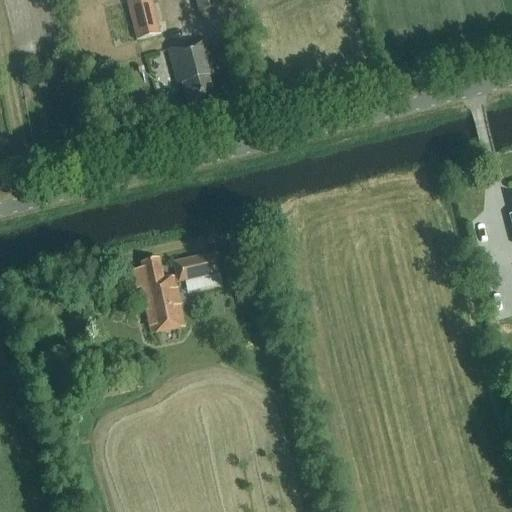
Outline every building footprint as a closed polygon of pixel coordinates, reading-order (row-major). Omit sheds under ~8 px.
[(135,0),(128,2),(125,3),(135,41),(160,35),(150,0),(135,0)] [(215,0),(194,0),(198,14),(218,8),(215,0)] [(187,106),(216,98),(210,77),(215,75),(206,41),(167,51),(176,86),(177,86),(178,91),(183,90),(187,106)] [(215,254),(173,263),(178,284),(220,275),(215,254)] [(150,335),(184,328),(173,278),(163,280),(157,262),(141,265),(142,270),(132,272),(136,288),(140,287),(150,335)]
